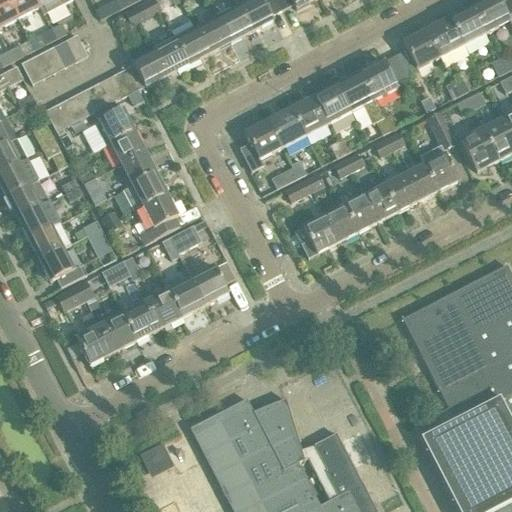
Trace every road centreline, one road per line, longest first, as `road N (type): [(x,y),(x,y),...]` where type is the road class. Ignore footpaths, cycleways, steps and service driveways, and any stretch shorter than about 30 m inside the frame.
road 1 (residential): [(292,314),(203,146),(212,121),(442,0)]
road 2 (residential): [(65,432),(292,314)]
road 3 (residential): [(292,314),(511,201)]
road 4 (residential): [(65,432),(0,302)]
